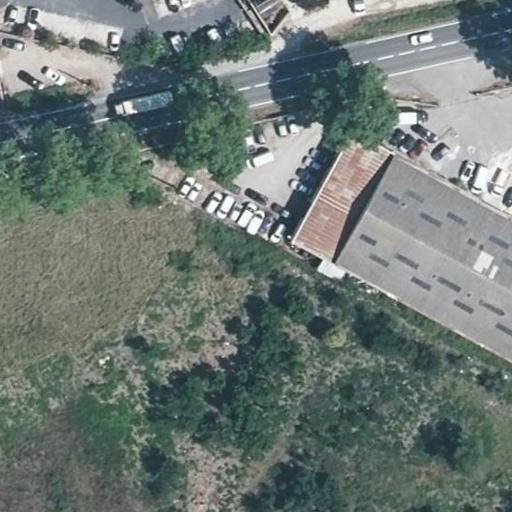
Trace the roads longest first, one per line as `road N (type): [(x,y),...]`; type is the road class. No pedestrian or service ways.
road 1 (primary): [(0,140),(511,29)]
road 2 (unknown): [(511,165),(485,141),(440,45)]
